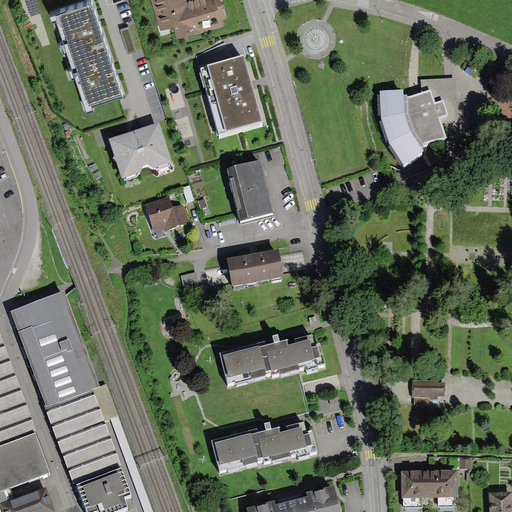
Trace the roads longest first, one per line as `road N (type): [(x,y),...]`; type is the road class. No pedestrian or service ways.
road 1 (unclassified): [(0,121),(37,225),(1,317),(73,511)]
road 2 (tertiary): [(378,511),(369,434),(318,226)]
road 3 (tertiary): [(318,226),(259,7)]
road 4 (residential): [(511,53),(363,0)]
road 5 (residential): [(173,263),(318,226)]
